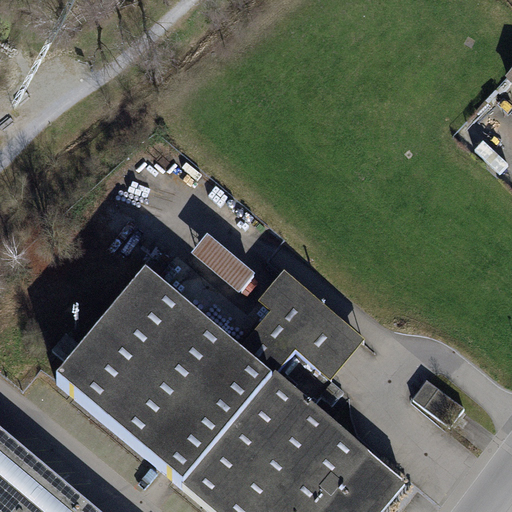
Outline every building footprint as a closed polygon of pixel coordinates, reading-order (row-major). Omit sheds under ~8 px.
[(251,282),(207,246),(198,257),(241,293),(251,282)] [(239,356),(146,278),(56,385),(209,511),(386,511),(406,489),(308,407),(313,400),(317,404),(321,399),(332,408),(343,394),(303,361),(336,321),(297,288),(263,327),(296,354),(301,359),(286,377),(297,386),(292,392),(276,379),(272,383),(239,356)] [(239,356),(272,383),(276,379),(296,354),(263,327),(239,356)] [(80,347),(67,336),(53,353),(66,364),(80,347)] [(451,429),(465,411),(428,383),(414,402),(451,429)] [(94,511),(0,433),(0,511),(94,511)]
